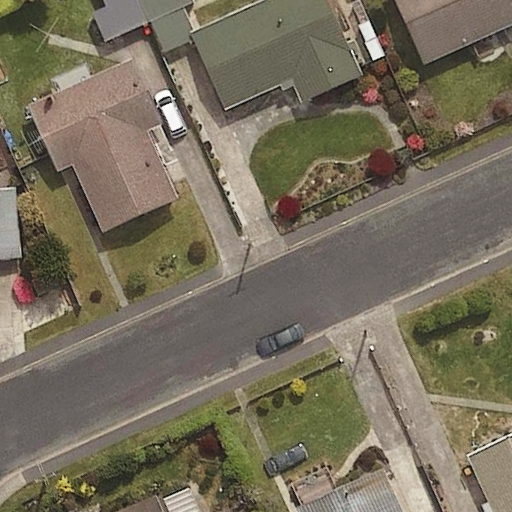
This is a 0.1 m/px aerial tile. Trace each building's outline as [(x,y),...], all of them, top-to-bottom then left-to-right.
[(358,75),(324,0),(260,0),(188,33),(222,109),(288,80),(298,102),(358,75)] [(511,22),(511,0),(392,0),(421,63),(511,22)] [(157,123),(128,59),(23,106),(54,173),(69,166),(99,232),(174,198),(142,130),(157,123)] [(0,260),(20,259),(15,188),(0,188),(0,260)] [(511,511),(511,436),(467,456),(491,511),(511,511)] [(398,511),(379,470),(293,509),(294,511),(398,511)] [(155,511),(149,497),(115,511),(155,511)]
